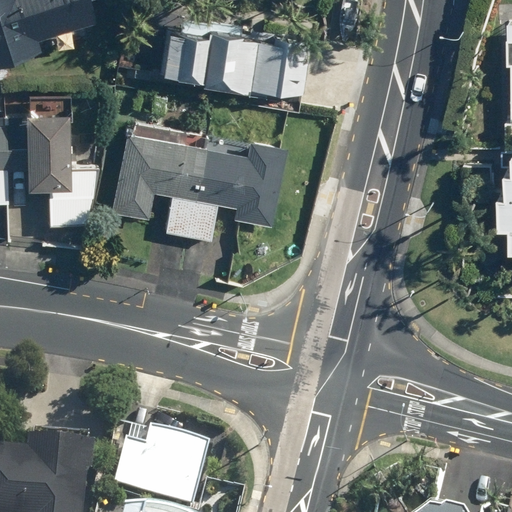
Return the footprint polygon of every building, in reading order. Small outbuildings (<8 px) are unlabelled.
[(0,0),(0,64),(41,52),(37,38),(97,20),(90,0),(0,0)] [(181,25),(166,23),(159,71),(303,91),(309,51),(285,48),(288,30),(242,24),(242,19),(183,11),(181,25)] [(511,14),(509,14),(507,60),(511,59),(511,118),(507,118),(505,162),(511,163),(510,190),(502,190),(501,221),(511,221),(511,14)] [(72,87),(5,86),(4,165),(28,165),(28,189),(50,190),(49,222),(93,222),(94,167),(71,166),(72,87)] [(499,97),(482,97),(481,129),(498,130),(499,97)] [(245,149),(126,127),(110,207),(150,215),(155,190),(172,193),(165,229),(211,237),(218,200),(234,203),(232,214),(272,222),(287,142),(248,134),(245,149)] [(190,511),(202,454),(115,438),(101,511),(190,511)] [(21,450),(0,449),(0,511),(76,511),(80,445),(22,442),(21,450)]
